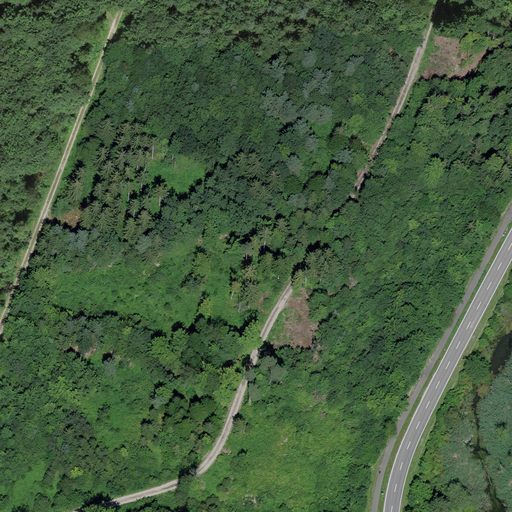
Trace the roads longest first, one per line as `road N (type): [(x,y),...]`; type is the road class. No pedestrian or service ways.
road 1 (track): [(84,511),(203,473),(267,328),(397,107),(434,0)]
road 2 (track): [(123,0),(0,318)]
road 3 (tertiary): [(392,511),(411,439),(511,243)]
